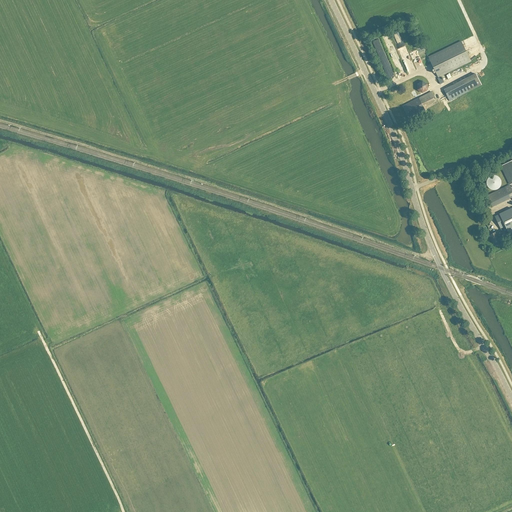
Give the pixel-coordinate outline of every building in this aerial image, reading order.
[(396,33),(399,42),(406,39),(403,31),(396,33)] [(463,37),(465,41),(474,36),(472,32),(463,37)] [(389,42),(398,63),(403,61),(393,40),(389,42)] [(470,61),(461,41),(428,57),(438,77),(470,61)] [(468,92),(463,81),(444,90),(449,101),(468,92)] [(421,92),(430,87),(428,83),(419,88),(421,92)] [(403,102),(419,94),(417,89),(401,97),(403,102)] [(424,109),(437,103),(431,92),(419,98),(424,109)] [(419,98),(404,106),(409,117),(424,109),(419,98)] [(503,170),(511,188),(511,187),(511,164),(501,170),(501,171),(503,170)] [(501,180),(500,179),(500,178),(499,178),(499,177),(498,177),(498,176),(497,176),(496,176),(495,175),(494,175),(493,175),(492,175),(491,175),(490,176),(489,177),(488,177),(487,178),(487,179),(486,179),(486,180),(486,181),(486,182),(485,182),(485,183),(485,184),(486,185),(486,186),(486,187),(487,187),(487,188),(488,189),(489,190),(490,190),(491,191),(492,191),(493,191),(494,191),(495,191),(496,191),(497,190),(498,190),(498,189),(499,189),(500,188),(500,187),(501,186),(501,185),(501,184),(501,183),(501,182),(501,181),(501,180)] [(511,190),(509,185),(505,187),(487,196),(492,207),(511,197),(511,190)] [(496,232),(489,235),(493,244),(500,241),(499,238),(505,235),(509,233),(509,235),(511,233),(511,208),(511,209),(511,208),(495,216),(502,231),(497,234),(496,232)]
